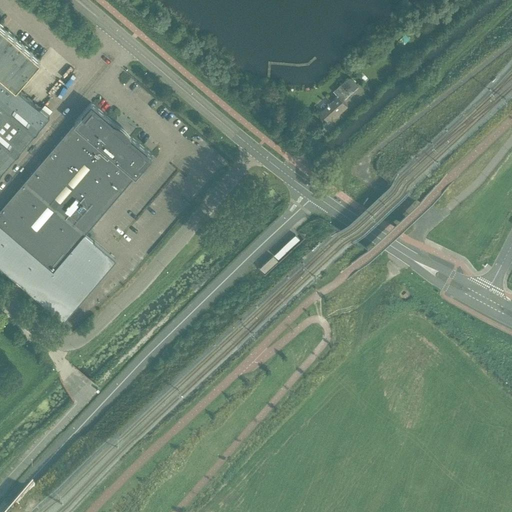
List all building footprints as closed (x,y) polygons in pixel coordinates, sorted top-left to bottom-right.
[(16,86),(24,78),(40,59),(0,24),(0,171),(49,114),(16,86)] [(334,118),(347,106),(337,96),(329,103),(328,102),(327,104),(327,105),(320,112),(327,120),(332,116),(334,118)] [(91,102),(0,208),(0,265),(16,280),(24,286),(63,320),(116,259),(85,233),(152,154),(91,102)] [(299,239),(295,234),(274,254),(278,258),(299,239)] [(278,260),(272,255),(259,267),(264,273),(278,260)] [(47,502),(33,490),(13,511),(58,511),(52,507),(47,502)]
